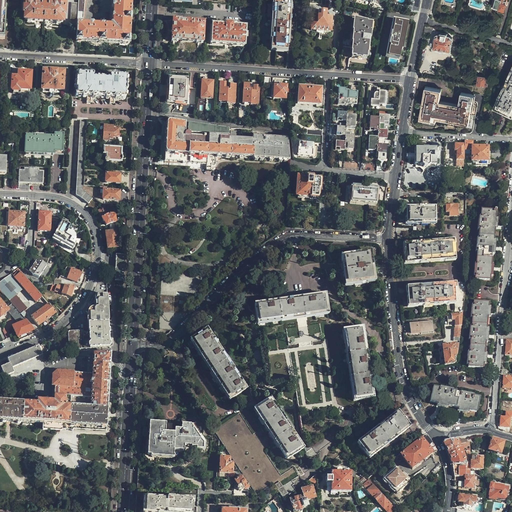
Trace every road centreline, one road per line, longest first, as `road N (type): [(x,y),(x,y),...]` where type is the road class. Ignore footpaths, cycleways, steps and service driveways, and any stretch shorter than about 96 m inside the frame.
road 1 (residential): [(132,343),(164,345),(279,243),(314,234),(388,238)]
road 2 (residential): [(511,194),(489,431)]
road 3 (secondary): [(146,113),(132,343)]
road 4 (tertiary): [(388,238),(401,376),(435,436)]
road 5 (residential): [(146,113),(284,129),(292,163),(323,170)]
road 6 (residential): [(328,75),(149,64)]
road 7 (residential): [(99,254),(67,320),(0,356)]
road 8 (residential): [(149,64),(0,55)]
road 9 (secondary): [(130,372),(122,511)]
road 10 (unknown): [(407,390),(333,435),(311,469)]
